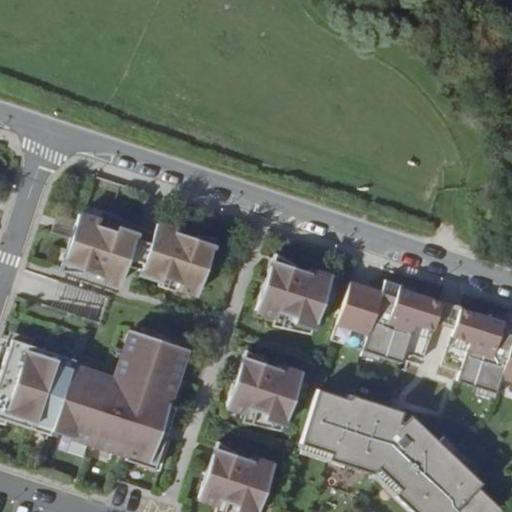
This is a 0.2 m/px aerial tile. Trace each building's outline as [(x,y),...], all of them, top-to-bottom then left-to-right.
[(95,206),(92,215),(91,221),(107,226),(109,220),(129,227),(128,232),(145,236),(148,227),(95,206)] [(72,209),(54,266),(78,268),(79,265),(92,269),(91,272),(113,279),(119,258),(122,250),(138,256),(136,263),(134,270),(154,276),(156,271),(173,276),(171,281),(191,288),(209,231),(186,228),(185,231),(171,227),(172,224),(151,217),(148,227),(145,236),(128,232),(129,227),(109,220),(107,226),(91,221),(92,215),(72,209)] [(270,246),(266,260),(275,263),(279,251),(270,246)] [(122,250),(119,258),(136,263),(138,256),(122,250)] [(290,257),(279,251),(275,263),(266,260),(253,302),(310,320),(326,268),(305,261),(304,264),(290,260),(290,257)] [(173,276),(156,271),(154,276),(153,279),(170,285),(171,281),(173,276)] [(378,293),(347,284),(334,330),(363,341),(360,357),(406,370),(409,362),(420,365),(419,373),(435,376),(440,367),(457,372),(456,385),(496,396),(501,386),(511,389),(511,323),(382,281),(378,293)] [(7,339),(0,360),(0,420),(46,435),(47,431),(124,456),(122,460),(152,469),(172,406),(165,403),(183,348),(125,329),(110,378),(69,365),(71,359),(7,339)] [(243,343),(238,357),(247,360),(251,348),(243,343)] [(263,354),(251,348),(247,360),(238,357),(226,400),(282,417),(298,365),(277,358),(276,361),(262,357),(263,354)] [(494,511),(411,420),(317,394),(295,459),(371,479),(403,511),(494,511)] [(215,448),(210,462),(220,465),(223,453),(215,448)] [(235,459),(223,453),(220,465),(210,462),(198,504),(221,511),(257,511),(270,470),(249,463),(248,466),(234,461),(235,459)]
